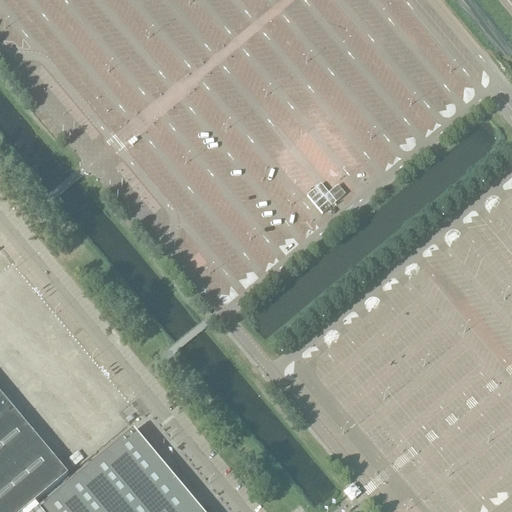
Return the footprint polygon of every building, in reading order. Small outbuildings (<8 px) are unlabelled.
[(319,188),(307,197),(320,212),(322,215),(333,205),(340,199),(345,195),(338,187),(333,191),(329,195),(321,186),(319,188)] [(21,200),(25,204),(34,196),(30,192),(21,200)] [(206,263),(198,253),(188,261),(196,270),(206,263)] [(0,419),(11,410),(0,396),(0,419)] [(0,419),(0,511),(24,511),(67,477),(67,476),(66,476),(11,410),(0,419)] [(132,432),(39,511),(210,511),(211,511),(210,511),(210,510),(210,509),(209,509),(209,508),(208,508),(207,508),(206,508),(205,508),(204,508),(204,509),(203,509),(203,510),(203,511),(202,511),(199,511),(195,506),(193,504),(187,497),(179,488),(160,465),(154,457),(133,432),(132,432)] [(77,452),(68,460),(77,470),(78,469),(83,473),(92,465),(86,459),(85,460),(77,452)] [(69,476),(36,503),(40,508),(73,481),(69,476)]
